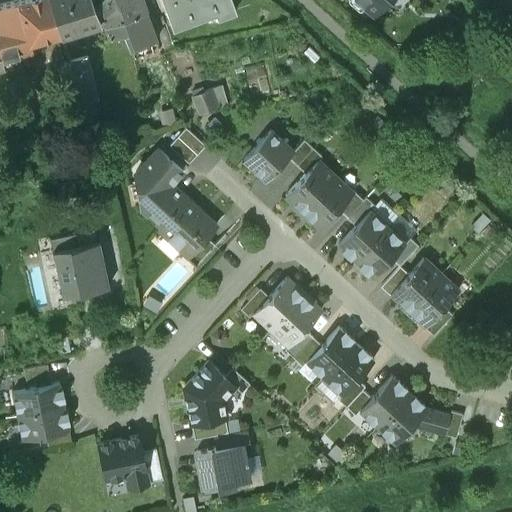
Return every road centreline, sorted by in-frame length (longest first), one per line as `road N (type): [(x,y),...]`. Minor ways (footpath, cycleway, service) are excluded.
road 1 (residential): [(511,394),(432,374),(288,236)]
road 2 (residential): [(162,402),(118,420),(97,407),(88,385),(96,367),(120,352),(145,354),(159,374)]
road 3 (residential): [(288,236),(159,374)]
